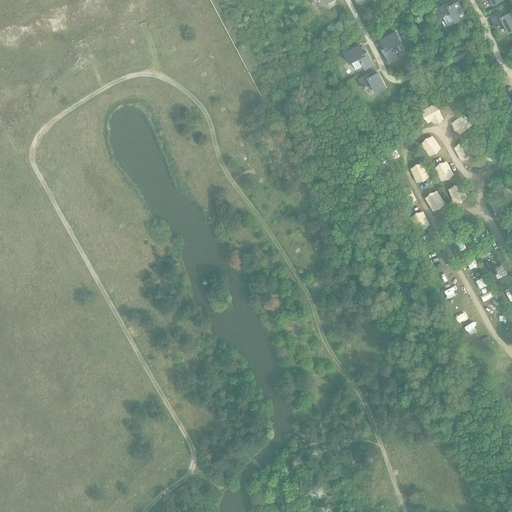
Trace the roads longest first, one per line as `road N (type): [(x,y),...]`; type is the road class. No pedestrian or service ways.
road 1 (track): [(393,478),(305,293),(225,169),(203,111),(155,66),(143,23)]
road 2 (track): [(164,80),(112,82),(83,98),(43,127),(30,157),(194,462)]
